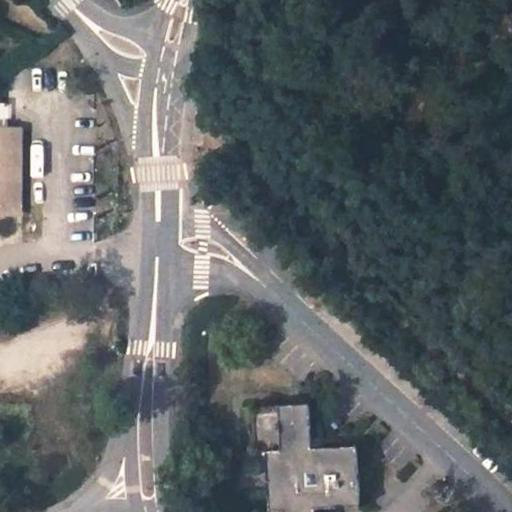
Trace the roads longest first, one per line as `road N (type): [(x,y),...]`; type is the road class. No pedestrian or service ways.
road 1 (residential): [(511,483),(276,280),(204,244),(157,238)]
road 2 (unclassified): [(157,238),(143,432)]
road 3 (unclassified): [(163,71),(157,238)]
